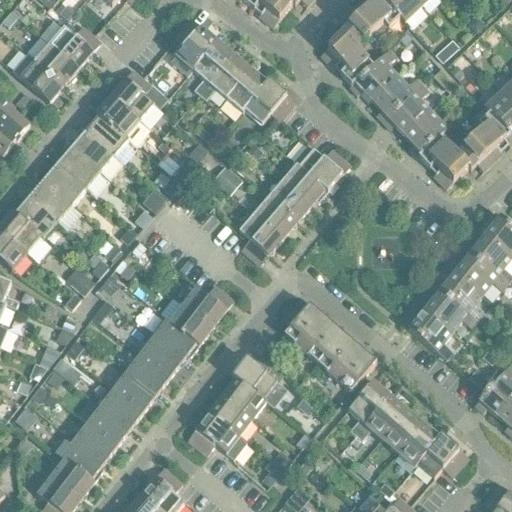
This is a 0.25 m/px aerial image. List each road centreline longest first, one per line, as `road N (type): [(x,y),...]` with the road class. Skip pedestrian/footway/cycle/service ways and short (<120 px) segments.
road 1 (residential): [(511,177),(474,214),(441,212),(314,111),(294,55)]
road 2 (residential): [(495,463),(461,421),(294,284)]
road 3 (residential): [(157,443),(265,307)]
road 4 (residential): [(160,219),(265,307)]
